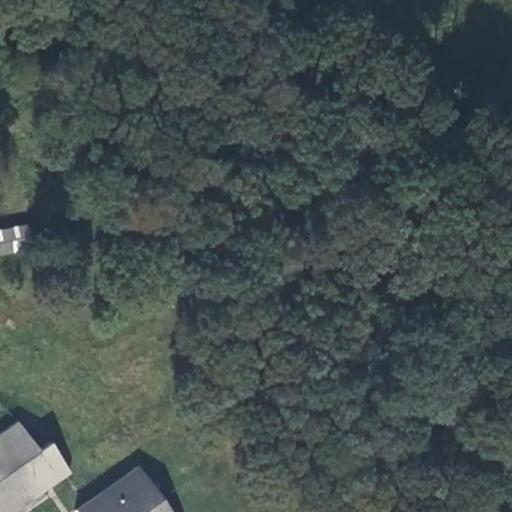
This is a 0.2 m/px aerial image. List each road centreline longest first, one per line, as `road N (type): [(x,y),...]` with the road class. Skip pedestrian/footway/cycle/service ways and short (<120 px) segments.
road 1 (track): [(350,213),(495,511)]
road 2 (track): [(350,213),(327,92),(291,0)]
road 3 (track): [(511,205),(350,213)]
